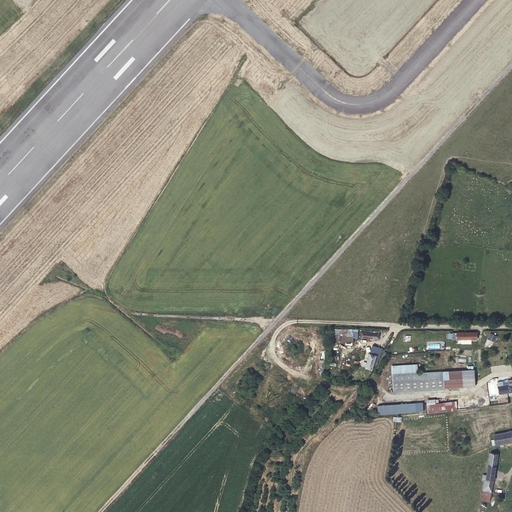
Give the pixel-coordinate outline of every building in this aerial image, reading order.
[(357,332),(330,331),(330,343),(352,345),(353,339),(356,339),(357,332)] [(487,338),(494,342),(497,335),(490,332),(487,338)] [(373,354),(366,352),(361,369),(367,371),(373,354)] [(418,365),(392,367),(393,374),(418,373),(418,365)] [(468,370),(443,372),(444,388),(475,386),(475,383),(468,383),(468,370)] [(418,373),(393,374),(394,392),(444,390),(444,388),(443,372),(418,373)] [(499,394),(511,392),(511,379),(509,380),(509,385),(503,386),(503,381),(498,382),(498,386),(497,386),(499,394)] [(455,400),(456,401),(456,407),(476,405),(475,398),(455,400)] [(435,400),(426,400),(428,413),(437,412),(436,403),(435,400)] [(439,403),(436,403),(437,412),(456,409),(456,407),(456,401),(439,403)] [(415,403),(378,405),(379,413),(416,411),(415,403)] [(511,439),(510,434),(489,440),(492,450),(511,444),(511,439)] [(487,458),(481,490),(492,492),(498,460),(487,458)] [(492,492),(481,490),(480,496),(490,498),(492,492)]
